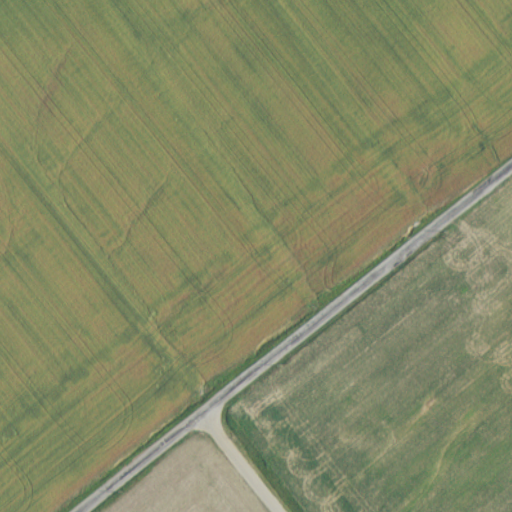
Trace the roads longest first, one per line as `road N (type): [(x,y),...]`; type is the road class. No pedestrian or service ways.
road 1 (residential): [(203,412),(511,156)]
road 2 (residential): [(79,511),(203,412)]
road 3 (residential): [(282,511),(203,412)]
